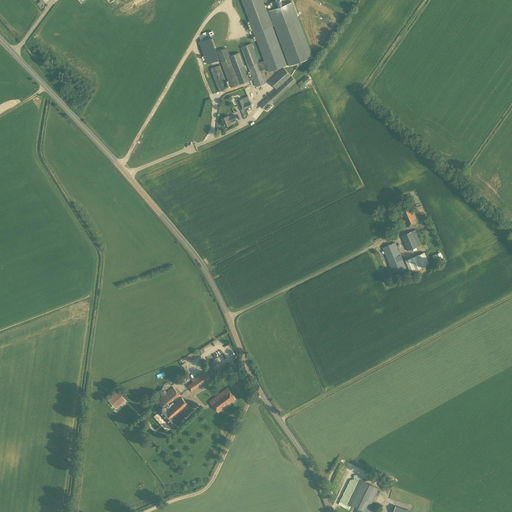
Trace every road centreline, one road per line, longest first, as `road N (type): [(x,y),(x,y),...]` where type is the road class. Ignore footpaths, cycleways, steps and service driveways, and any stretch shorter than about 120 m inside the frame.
road 1 (tertiary): [(331,511),(307,456),(249,371),(201,264),(0,39)]
road 2 (track): [(511,294),(279,420)]
road 3 (track): [(361,96),(511,232)]
road 4 (unknown): [(228,317),(406,231)]
road 5 (track): [(147,511),(211,483),(259,389)]
